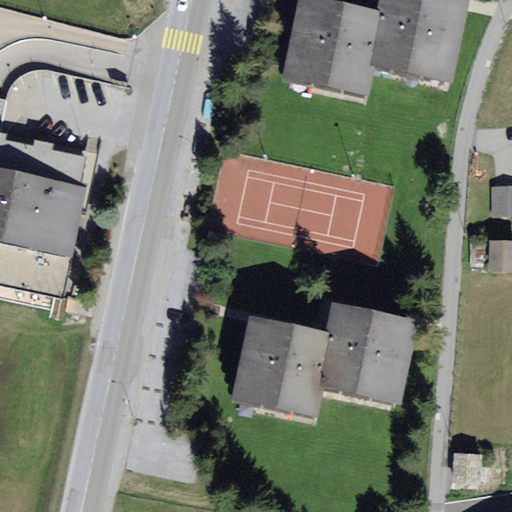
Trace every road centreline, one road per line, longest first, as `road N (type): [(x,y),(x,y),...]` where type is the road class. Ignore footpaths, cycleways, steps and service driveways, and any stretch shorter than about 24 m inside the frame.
road 1 (secondary): [(190,0),(80,511)]
road 2 (residential): [(436,511),(466,118),(510,0)]
road 3 (unknown): [(157,153),(79,116),(16,104)]
